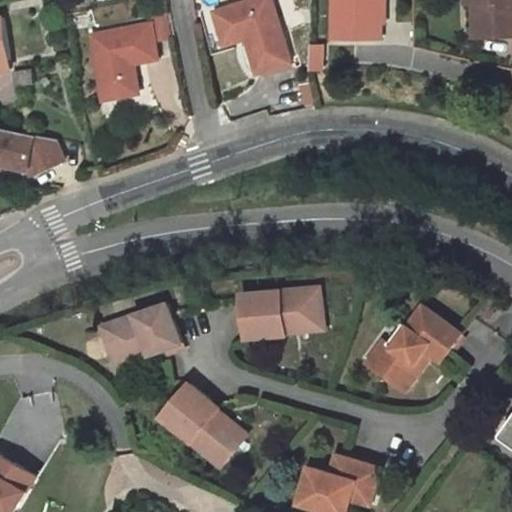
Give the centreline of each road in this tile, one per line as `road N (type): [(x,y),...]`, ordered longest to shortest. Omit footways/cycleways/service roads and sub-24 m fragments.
road 1 (residential): [(33,263),(140,236),(330,217),(453,236),(511,264)]
road 2 (residential): [(217,158),(312,135),(396,130),(511,179)]
road 3 (residential): [(27,243),(53,220),(217,158)]
road 4 (residential): [(182,0),(217,158)]
